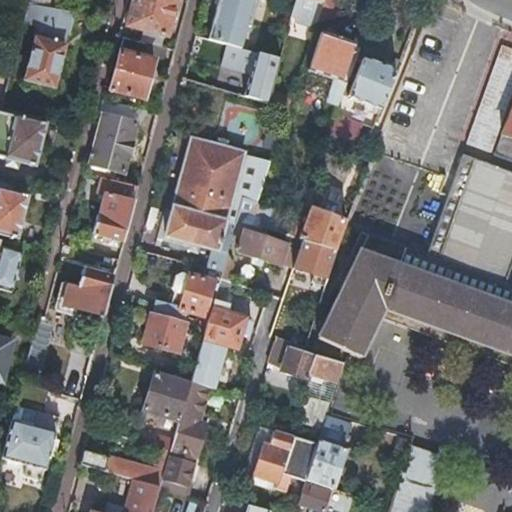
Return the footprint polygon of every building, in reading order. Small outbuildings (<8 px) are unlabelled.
[(132,0),(126,26),(166,37),(175,0),(132,0)] [(218,0),(208,38),(242,47),(248,25),(252,26),(258,0),(218,0)] [(295,0),(288,29),(311,36),(317,18),(322,0),(295,0)] [(338,15),(342,0),(322,0),(317,18),(333,18),(338,15)] [(44,5),(28,2),(23,24),(39,27),(44,5)] [(50,6),(44,5),(39,27),(36,38),(35,38),(24,80),(54,88),(64,45),(63,45),(66,33),(70,31),(73,19),(71,15),(72,11),(50,6)] [(342,93),(361,44),(322,31),(308,67),(321,72),(317,84),(342,93)] [(205,38),(195,35),(190,53),(200,55),(205,38)] [(511,89),(511,50),(504,48),(500,46),(464,145),(489,154),(511,89)] [(281,57),(250,49),(248,58),(265,63),(263,70),(253,68),(249,77),(217,68),(213,87),(269,102),(271,94),(281,57)] [(120,51),(109,89),(142,98),(153,61),(120,51)] [(380,108),(395,70),(363,57),(348,95),(380,108)] [(217,68),(188,60),(183,79),(213,87),(217,68)] [(290,100),(271,94),(269,102),(269,103),(279,106),(288,108),(290,100)] [(3,107),(0,106),(0,157),(33,166),(46,118),(3,107)] [(288,108),(279,106),(273,123),(277,125),(282,126),(288,108)] [(246,139),(253,115),(224,107),(218,131),(246,139)] [(511,107),(502,134),(511,137),(511,107)] [(361,122),(335,112),(323,143),(338,149),(345,131),(356,135),(361,122)] [(103,115),(87,174),(96,177),(99,166),(123,172),(136,124),(103,115)] [(282,126),(277,125),(270,148),(274,150),(282,126)] [(212,247),(207,266),(222,270),(226,255),(227,251),(232,233),(234,227),(243,195),(259,200),(271,160),(254,156),(242,153),(242,152),(192,139),(167,235),(190,241),(188,249),(198,251),(201,244),(212,247)] [(453,178),(426,255),(505,283),(511,261),(511,172),(460,155),(453,178)] [(92,233),(122,241),(132,202),(136,188),(101,178),(97,193),(103,195),(98,214),(96,215),(92,233)] [(0,190),(0,234),(16,238),(26,197),(0,190)] [(243,195),(234,227),(245,230),(264,237),(267,228),(274,205),(259,200),(243,195)] [(335,252),(345,219),(304,204),(300,213),(306,215),(301,230),(291,227),(287,235),(302,240),(335,252)] [(296,212),(274,205),(267,228),(287,235),(291,227),(296,212)] [(300,213),(296,212),(291,227),(301,230),(306,215),(300,213)] [(234,227),(232,233),(243,237),(245,230),(234,227)] [(245,230),(243,237),(238,250),(279,265),(286,245),(264,237),(245,230)] [(420,253),(382,238),(366,233),(318,338),(349,347),(362,352),(382,309),(511,354),(511,285),(505,283),(426,255),(420,253)] [(335,252),(302,240),(293,268),(314,275),(311,282),(324,287),(327,279),(335,252)] [(0,288),(11,291),(14,281),(15,282),(20,264),(19,263),(21,252),(0,245),(0,288)] [(226,255),(222,270),(220,277),(228,280),(235,260),(227,251),(226,255)] [(207,266),(193,262),(190,274),(180,271),(175,273),(171,286),(173,290),(170,302),(181,305),(180,309),(187,311),(205,316),(213,291),(216,291),(220,277),(222,270),(207,266)] [(98,331),(113,276),(85,269),(82,271),(78,287),(65,284),(62,285),(56,309),(57,310),(71,314),(73,313),(74,309),(95,314),(94,319),(93,319),(90,329),(98,331)] [(155,298),(151,312),(152,312),(157,314),(179,320),(181,321),(184,321),(187,311),(180,309),(181,305),(170,302),(155,298)] [(202,339),(192,374),(190,381),(211,388),(212,388),(224,345),(236,349),(240,334),(247,336),(251,320),(227,312),(230,303),(213,299),(205,328),(202,339)] [(152,312),(151,312),(141,343),(172,351),(181,321),(179,320),(157,314),(152,312)] [(98,337),(40,317),(22,384),(79,400),(98,337)] [(294,332),(291,341),(305,346),(308,337),(294,332)] [(0,384),(5,385),(16,339),(0,335),(0,384)] [(291,341),(277,337),(275,343),(303,352),(305,346),(291,341)] [(303,352),(275,343),(269,362),(282,369),(282,372),(307,380),(309,376),(336,385),(342,364),(312,355),(303,352)] [(178,421),(189,385),(153,375),(143,410),(173,419),(178,421)] [(170,450),(161,480),(186,487),(206,423),(201,421),(203,415),(211,388),(190,381),(189,385),(178,421),(174,435),(170,449),(170,450)] [(307,396),(300,417),(300,418),(323,426),(327,413),(329,407),(330,403),(307,396)] [(9,426),(1,457),(26,464),(24,474),(25,476),(38,479),(40,479),(43,468),(44,468),(47,458),(53,459),(59,437),(53,436),(58,417),(15,405),(11,420),(9,426)] [(327,413),(323,426),(306,479),(332,488),(333,488),(355,422),(327,413)] [(169,433),(174,435),(178,421),(173,419),(169,433)] [(278,483),(293,436),(260,424),(243,478),(275,488),(277,482),(278,483)] [(139,441),(159,447),(170,450),(170,449),(174,435),(169,433),(144,426),(139,441)] [(427,511),(446,458),(407,445),(392,490),(384,511),(427,511)] [(133,478),(160,486),(161,480),(170,450),(159,447),(153,468),(109,455),(108,457),(85,450),(81,463),(133,478)] [(152,511),(160,486),(133,478),(124,507),(107,502),(104,511),(152,511)] [(306,479),(298,502),(324,511),(332,488),(306,479)]
